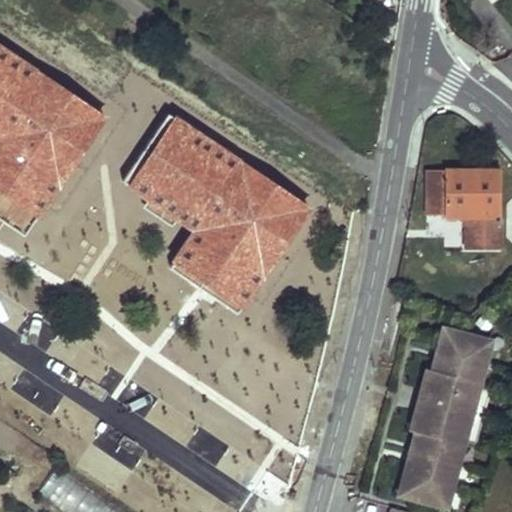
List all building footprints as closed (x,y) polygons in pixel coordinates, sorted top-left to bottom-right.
[(56,189),(98,126),(81,115),(87,107),(0,48),(0,204),(14,184),(37,199),(47,183),(56,189)] [(87,107),(81,115),(98,126),(103,118),(87,107)] [(168,115),(162,123),(179,134),(184,126),(168,115)] [(184,126),(179,134),(162,123),(122,182),(195,231),(203,236),(195,248),(222,267),(205,292),(237,313),(249,294),(241,289),(252,274),(260,279),(302,217),(286,205),(291,198),(184,126)] [(425,171),(424,215),(443,215),(443,221),(462,221),(462,249),(500,249),(500,170),(445,169),(445,171),(425,171)] [(0,220),(24,236),(56,189),(47,183),(37,199),(14,184),(0,204),(0,220)] [(291,198),(286,205),(302,217),(307,209),(291,198)] [(170,268),(205,292),(222,267),(195,248),(203,236),(195,231),(170,268)] [(260,279),(252,274),(241,289),(249,294),(260,279)] [(57,317),(48,339),(74,349),(82,326),(57,317)] [(398,495),(446,507),(462,446),(479,382),(490,341),(443,329),(439,341),(444,343),(439,359),(435,358),(431,370),(426,369),(421,388),(449,396),(442,419),(415,412),(409,431),(414,432),(411,444),(416,445),(411,462),(407,461),(398,495)] [(127,379),(200,423),(228,376),(155,332),(127,379)] [(444,343),(439,341),(435,358),(439,359),(444,343)] [(462,446),(475,449),(491,385),(479,382),(462,446)] [(449,396),(421,388),(415,412),(442,419),(449,396)] [(127,407),(121,422),(137,429),(144,414),(127,407)] [(416,445),(411,444),(407,461),(411,462),(416,445)] [(36,496),(63,511),(123,511),(51,470),(36,496)]
